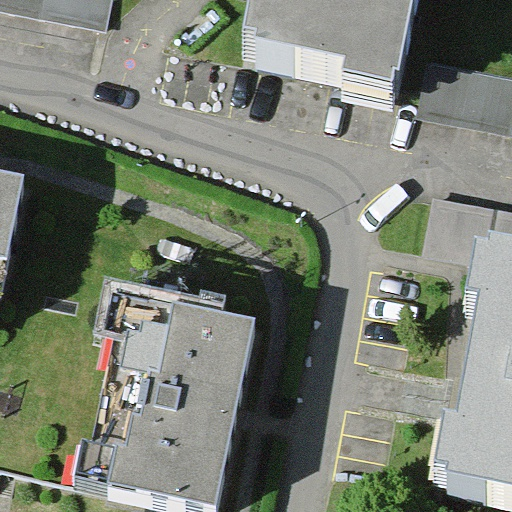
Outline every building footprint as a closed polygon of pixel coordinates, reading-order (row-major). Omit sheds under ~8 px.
[(0,0),(0,19),(108,40),(115,0),(0,0)] [(426,0),(254,0),(234,87),(398,125),(426,0)] [(511,84),(428,68),(417,124),(511,142),(511,84)] [(511,218),(433,203),(422,259),(511,276),(511,218)] [(0,282),(16,210),(0,207),(0,282)] [(511,511),(511,299),(464,289),(416,511),(511,511)] [(222,511),(252,357),(120,331),(84,511),(222,511)]
